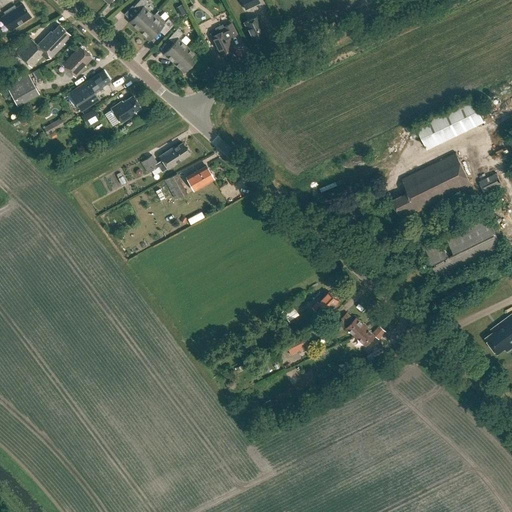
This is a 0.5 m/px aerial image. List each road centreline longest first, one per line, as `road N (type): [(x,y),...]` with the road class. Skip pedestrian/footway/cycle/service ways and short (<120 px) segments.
road 1 (tertiary): [(511,413),(189,116)]
road 2 (tertiary): [(189,116),(208,95),(409,0)]
road 3 (tertiary): [(60,0),(189,116)]
